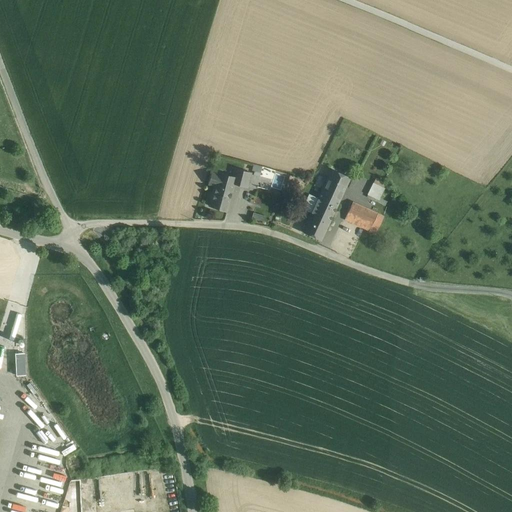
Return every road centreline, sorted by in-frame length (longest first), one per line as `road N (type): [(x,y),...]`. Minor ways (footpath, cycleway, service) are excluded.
road 1 (unclassified): [(64,222),(262,229),(376,277),(511,294)]
road 2 (residential): [(192,511),(158,374),(80,254)]
road 3 (unclassified): [(0,64),(64,222)]
